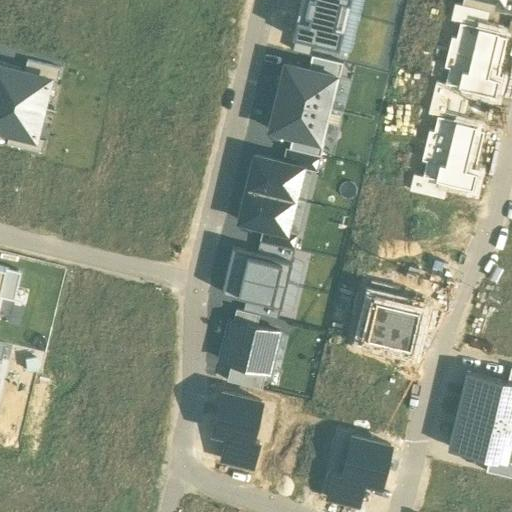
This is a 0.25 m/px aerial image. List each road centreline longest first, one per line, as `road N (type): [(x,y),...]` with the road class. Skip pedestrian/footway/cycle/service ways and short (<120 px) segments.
road 1 (residential): [(400,511),(450,324),(511,149)]
road 2 (residential): [(264,0),(195,286)]
road 3 (residential): [(0,236),(195,286)]
road 4 (residential): [(195,286),(196,397),(176,478)]
